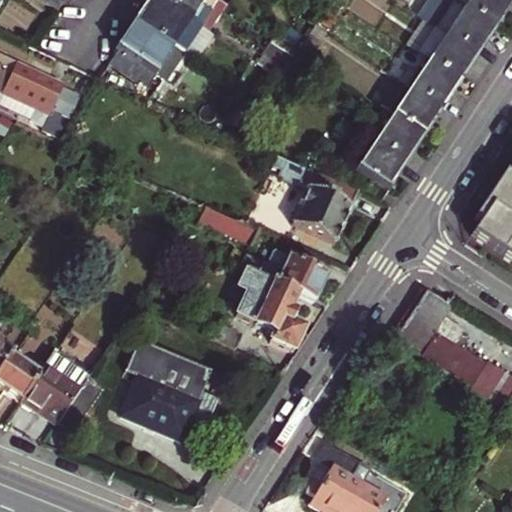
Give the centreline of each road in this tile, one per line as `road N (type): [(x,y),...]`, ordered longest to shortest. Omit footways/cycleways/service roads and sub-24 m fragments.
road 1 (tertiary): [(230,511),(407,238)]
road 2 (tertiary): [(407,238),(511,81)]
road 3 (residential): [(407,238),(511,305)]
